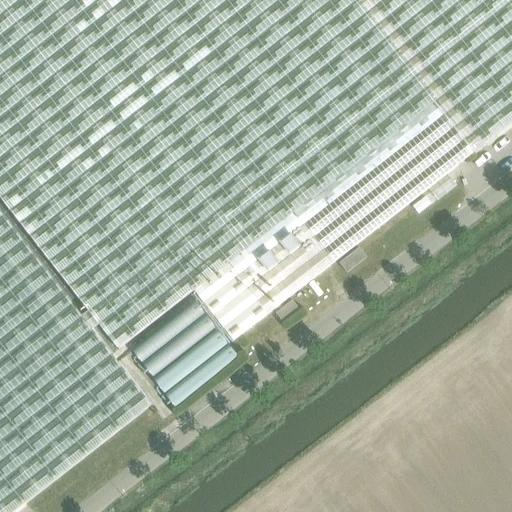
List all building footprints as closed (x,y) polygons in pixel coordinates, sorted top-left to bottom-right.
[(511,0),(0,0),(0,198),(89,312),(99,326),(119,351),(195,292),(436,115),(469,159),(511,125),(511,0)] [(234,342),(469,159),(436,115),(195,292),(234,342)] [(418,215),(430,206),(424,198),(412,207),(418,215)] [(0,511),(16,511),(152,407),(93,331),(99,326),(89,312),(81,317),(0,214),(0,511)] [(357,248),(337,265),(346,275),(366,259),(357,248)] [(284,324),(301,311),(293,302),(277,314),(284,324)]
